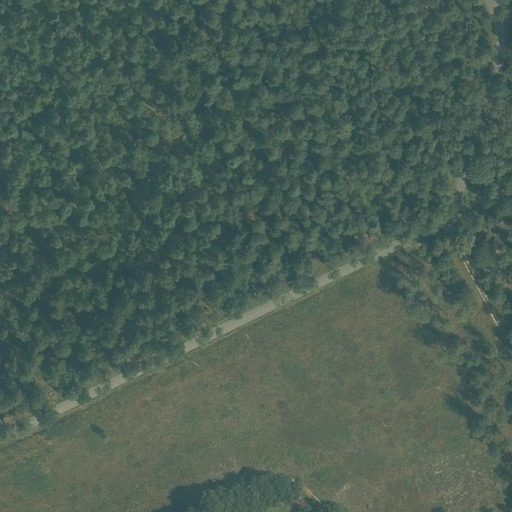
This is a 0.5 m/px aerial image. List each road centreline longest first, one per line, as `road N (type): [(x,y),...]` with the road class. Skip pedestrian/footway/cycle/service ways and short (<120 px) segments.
road 1 (unclassified): [(439,226),(0,437)]
road 2 (unclassified): [(439,226),(500,27),(488,0)]
road 3 (track): [(511,364),(439,226)]
